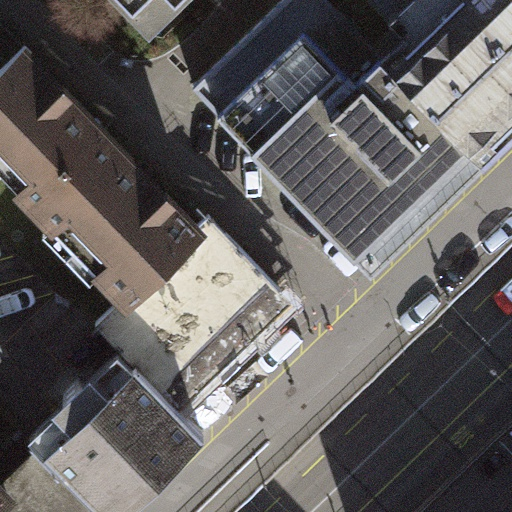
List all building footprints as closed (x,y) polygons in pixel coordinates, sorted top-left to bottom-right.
[(116,0),(147,32),(180,0),(116,0)] [(373,269),(485,160),(328,0),(286,0),(196,87),(373,269)] [(511,0),(328,0),(485,160),(511,133),(511,0)] [(0,163),(127,296),(203,223),(30,43),(0,71),(0,163)] [(278,287),(209,215),(203,223),(127,296),(101,322),(140,363),(168,392),(278,287)] [(49,453),(108,511),(127,511),(206,435),(168,392),(140,363),(60,442),(49,453)] [(4,483),(0,478),(0,511),(108,511),(49,453),(43,445),(4,483)]
